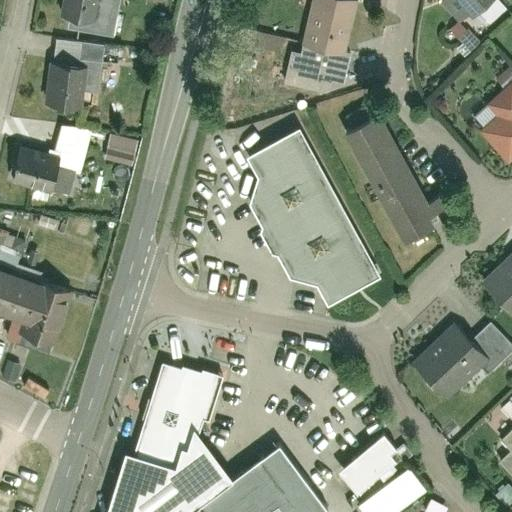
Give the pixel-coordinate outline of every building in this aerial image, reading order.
[(69,23),(114,31),(120,0),(62,0),(61,10),(71,12),(69,23)] [(357,0),(312,0),(304,40),(346,49),(357,0)] [(441,0),(459,19),(469,9),(474,15),(490,0),(441,0)] [(482,40),(470,26),(460,35),(472,49),(482,40)] [(58,34),(55,58),(80,61),(83,37),(58,34)] [(346,49),(304,40),(302,49),(292,47),(285,78),(326,88),(329,76),(346,80),(353,51),(346,49)] [(46,99),(85,104),(90,62),(80,61),(55,58),(50,58),(46,99)] [(482,127),(510,159),(511,158),(511,76),(487,98),(499,112),(482,127)] [(348,127),(406,236),(443,217),(385,107),(348,127)] [(61,151),(57,168),(78,173),(89,125),(63,121),(55,150),(61,151)] [(330,300),(383,271),(301,123),(248,152),(260,173),(250,199),(293,273),(317,279),(330,300)] [(111,156),(131,162),(135,146),(115,140),(111,156)] [(14,177),(53,186),(57,168),(61,151),(55,150),(22,142),(14,177)] [(0,255),(9,231),(0,227),(0,255)] [(511,248),(482,277),(511,309),(511,248)] [(20,328),(55,341),(74,287),(0,260),(0,308),(24,317),(20,328)] [(483,362),(491,355),(474,337),(456,318),(414,357),(449,394),(483,362)] [(511,336),(494,318),(474,337),(491,355),(483,362),(490,370),(511,350),(511,336)] [(9,356),(2,374),(16,379),(23,361),(9,356)] [(320,511),(330,505),(280,440),(233,475),(200,427),(205,412),(211,414),(223,371),(204,363),(203,366),(183,360),(182,363),(164,357),(136,449),(126,446),(105,511),(320,511)] [(511,425),(502,436),(511,446),(499,458),(511,471),(511,425)] [(339,465),(358,489),(404,452),(385,428),(339,465)] [(361,501),(369,511),(394,511),(429,488),(412,464),(361,501)]
